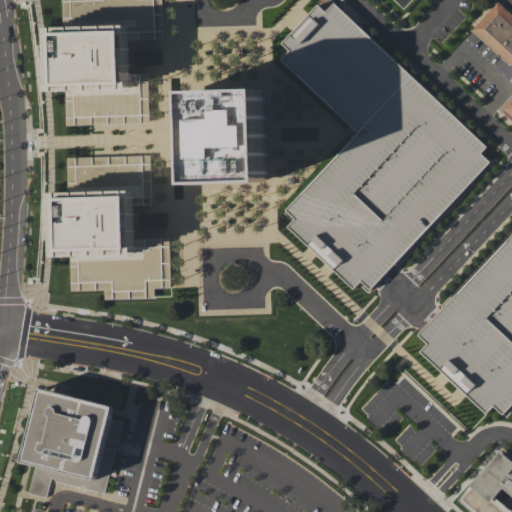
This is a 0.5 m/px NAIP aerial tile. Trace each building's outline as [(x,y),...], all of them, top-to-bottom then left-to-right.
[(165,0),(167,41),(128,42),(129,75),(153,74),(155,124),(71,127),(70,91),(55,91),(53,27),(66,27),(65,0),(165,0)] [(356,130),(278,59),(288,49),(280,42),(317,0),(329,0),(486,144),(479,151),(489,161),(369,291),(358,281),(353,287),(285,225),(292,218),(283,210),(356,130)] [(408,0),(401,8),(392,0),(408,0)] [(511,122),(500,112),(511,98),(511,67),(468,29),(491,2),(511,20),(511,122)] [(264,181),(189,182),(188,88),(263,87),(264,181)] [(135,209),(137,241),(172,239),(174,289),(163,289),(163,300),(111,302),(111,291),(79,293),(77,257),(63,258),(61,194),(74,193),(72,161),(157,158),(159,208),(135,209)] [(511,402),(501,414),(491,405),(484,412),(418,350),(425,341),(416,333),(511,229),(511,402)] [(42,388),(123,405),(107,479),(27,462),(42,388)] [(511,511),(470,511),(458,502),(494,456),(511,470),(511,511)]
